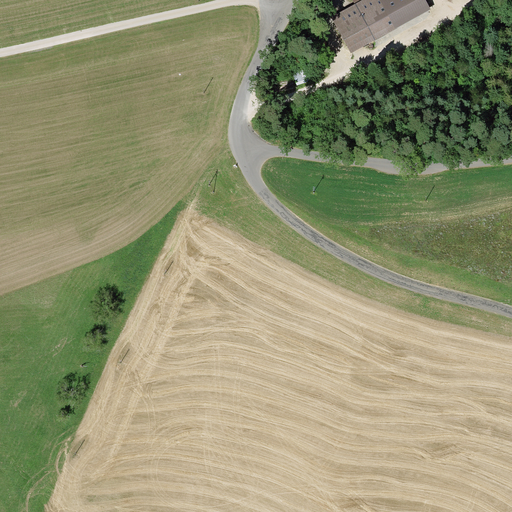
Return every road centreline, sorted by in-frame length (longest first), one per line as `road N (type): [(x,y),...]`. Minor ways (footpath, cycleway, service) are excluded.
road 1 (unclassified): [(511,314),(401,282),(315,239),(255,183),(237,147)]
road 2 (track): [(0,52),(207,6),(255,0),(281,11)]
road 3 (unclassified): [(237,147),(408,164),(511,159)]
road 4 (track): [(237,109),(337,79),(479,0)]
road 5 (unclassified): [(237,147),(237,109),(289,0)]
